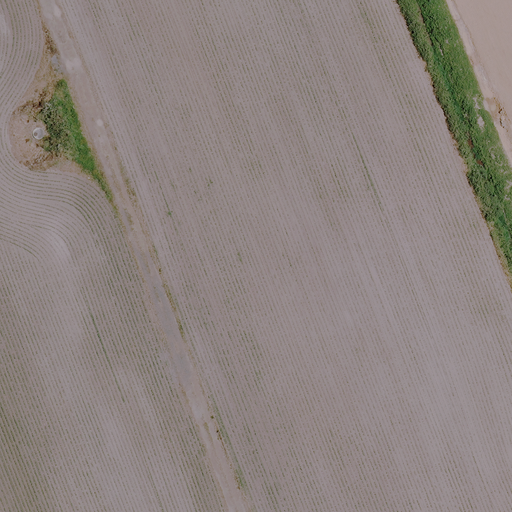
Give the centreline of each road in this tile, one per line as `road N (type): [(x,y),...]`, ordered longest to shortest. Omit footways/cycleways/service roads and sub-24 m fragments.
road 1 (secondary): [(0,79),(168,511)]
road 2 (secondary): [(79,511),(0,292)]
